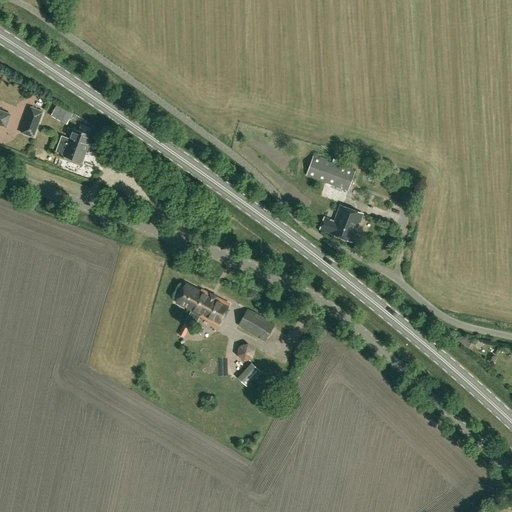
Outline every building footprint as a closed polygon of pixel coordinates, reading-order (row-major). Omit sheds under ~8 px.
[(57,105),(51,115),(67,124),(72,114),(57,105)] [(34,137),(43,112),(31,107),(21,132),(34,137)] [(0,124),(6,127),(10,114),(0,110),(0,124)] [(64,155),(82,162),(88,146),(94,149),(97,143),(90,140),(92,135),(88,134),(90,129),(81,125),(79,130),(74,128),(70,139),(62,136),(56,152),(64,155)] [(348,190),(355,171),(314,156),(307,175),(348,190)] [(353,242),(363,214),(341,205),(335,222),(325,218),(321,229),(330,233),(330,234),(353,242)] [(191,312),(218,326),(230,305),(202,291),(201,293),(186,285),(177,302),(192,310),(191,312)] [(266,341),(275,326),(248,310),(239,325),(266,341)] [(179,335),(184,338),(190,327),(185,324),(179,335)] [(238,343),(240,358),(255,355),(252,340),(238,343)] [(247,387),(261,371),(251,363),(237,378),(247,387)]
